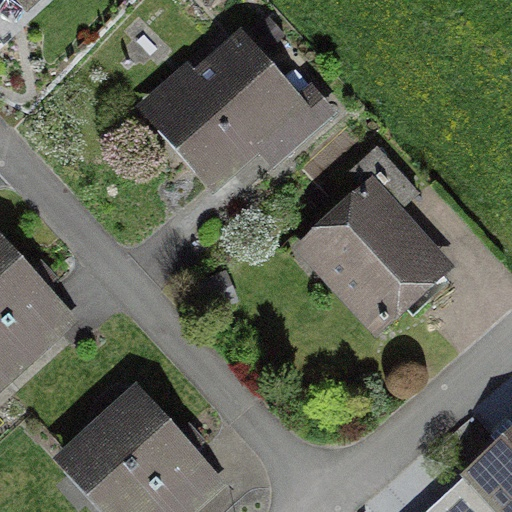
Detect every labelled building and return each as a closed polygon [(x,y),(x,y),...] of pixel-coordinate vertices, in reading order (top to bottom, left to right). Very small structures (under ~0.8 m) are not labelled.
[(261,135),(280,157),(326,118),(305,94),(290,107),(235,44),(186,87),(192,94),(158,124),(208,181),(261,135)] [(439,276),(387,220),(413,196),(373,151),(346,176),(360,192),(316,232),(338,255),(323,268),(379,330),(439,276)] [(0,349),(0,334),(37,300),(22,283),(24,281),(0,255),(0,384),(17,369),(0,349)] [(107,511),(147,511),(140,504),(185,463),(170,446),(172,444),(131,400),(62,463),(107,511)] [(511,511),(511,438),(469,478),(499,511),(511,511)]
